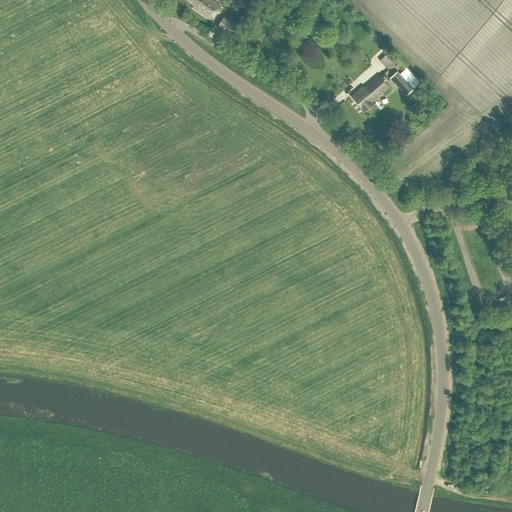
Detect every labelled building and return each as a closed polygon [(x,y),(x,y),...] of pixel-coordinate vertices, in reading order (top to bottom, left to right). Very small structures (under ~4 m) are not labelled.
[(207,0),(206,2),(203,0),(185,0),(193,6),(192,8),(211,21),(220,8),(208,0),(207,0)] [(240,0),(249,12),(264,0),(240,0)] [(223,17),(216,26),(228,35),(235,25),(223,17)] [(363,66),(371,73),(377,66),(369,59),(363,66)] [(390,79),(406,97),(414,90),(398,72),(390,79)] [(372,102),(390,87),(387,83),(390,80),(384,73),(381,76),(380,75),(360,92),(359,90),(351,96),(364,112),(374,104),(372,102)] [(346,108),(343,112),(350,119),(354,115),(346,108)]
